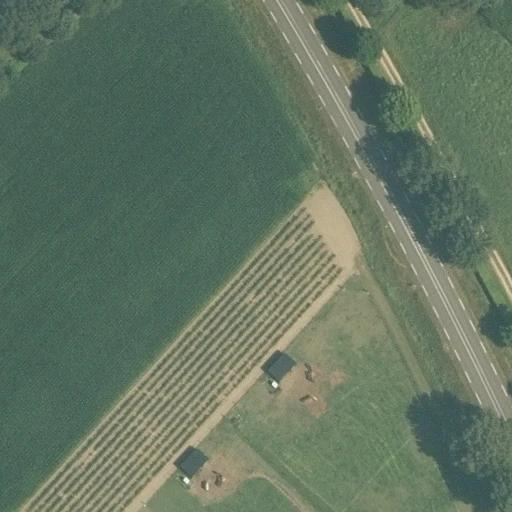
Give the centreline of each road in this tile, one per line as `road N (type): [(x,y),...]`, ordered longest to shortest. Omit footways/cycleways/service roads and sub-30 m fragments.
road 1 (primary): [(511,440),(278,0)]
road 2 (track): [(357,0),(511,291)]
